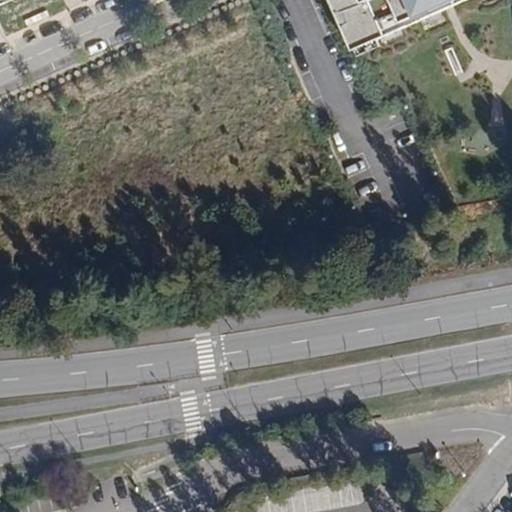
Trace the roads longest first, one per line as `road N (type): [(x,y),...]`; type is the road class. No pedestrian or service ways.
road 1 (secondary): [(0,457),(511,361)]
road 2 (secondary): [(511,297),(54,376),(0,378)]
road 3 (residential): [(0,71),(157,0)]
